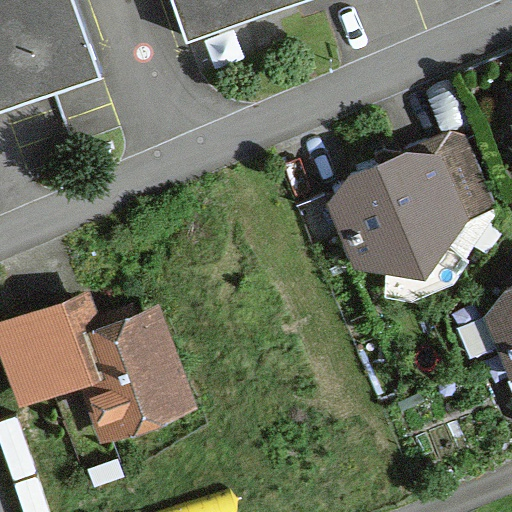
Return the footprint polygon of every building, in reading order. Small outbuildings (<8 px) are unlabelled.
[(0,0),(0,91),(78,64),(55,0),(0,0)] [(183,0),(196,38),(304,0),(183,0)] [(511,95),(500,112),(511,137),(511,95)] [(409,141),(347,164),(328,195),(352,258),(426,265),(469,215),(443,146),(409,141)] [(511,264),(490,272),(472,297),(499,357),(511,363),(511,264)] [(79,283),(0,309),(0,356),(17,405),(89,380),(107,430),(194,400),(156,290),(89,313),(79,283)]
